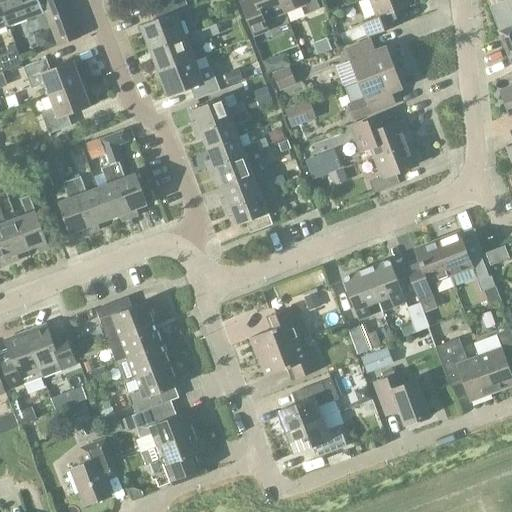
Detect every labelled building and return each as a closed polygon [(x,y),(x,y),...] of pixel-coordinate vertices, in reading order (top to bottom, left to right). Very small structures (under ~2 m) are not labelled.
[(0,0),(0,2),(9,27),(41,15),(35,0),(0,0)] [(45,0),(42,1),(54,35),(77,27),(66,0),(45,0)] [(142,26),(150,49),(184,36),(179,21),(191,17),(184,0),(170,0),(158,5),(162,18),(142,26)] [(252,36),(267,31),(263,21),(283,13),(278,0),(254,0),(257,7),(243,13),(252,36)] [(278,0),(283,13),(303,5),(307,15),(319,10),(314,0),(278,0)] [(369,0),(376,18),(362,23),(368,37),(393,27),(388,14),(411,5),(410,2),(412,0),(369,0)] [(0,2),(0,29),(1,29),(1,30),(9,27),(0,2)] [(150,49),(159,72),(193,59),(187,45),(218,33),(215,25),(184,36),(150,49)] [(509,63),(511,63),(511,62),(511,25),(497,31),(509,63)] [(81,39),(77,27),(54,35),(59,47),(81,39)] [(351,61),(359,80),(392,68),(384,48),(374,52),(370,40),(348,49),(353,60),(351,61)] [(279,70),(275,58),(263,62),(267,74),(279,70)] [(198,72),(193,59),(159,72),(168,96),(189,88),(194,100),(219,91),(210,67),(198,72)] [(46,84),(50,96),(82,85),(73,63),(51,71),(47,60),(25,68),(32,90),(46,84)] [(279,92),(296,85),(288,67),(272,74),(279,92)] [(359,80),(365,96),(346,104),(352,122),(373,114),(373,112),(395,103),(391,93),(400,89),(392,68),(359,80)] [(90,107),(82,85),(50,96),(55,108),(41,113),(49,134),(72,126),(68,115),(90,107)] [(255,100),(245,104),(248,111),(271,102),(265,87),(252,92),(255,100)] [(510,117),(511,115),(511,87),(500,92),(510,117)] [(191,122),(194,131),(247,111),(244,102),(228,107),(224,97),(193,109),(197,120),(191,122)] [(308,101),(284,111),(291,129),(315,120),(308,101)] [(203,137),(208,147),(239,136),(235,125),(250,120),(247,111),(194,131),(197,139),(203,137)] [(361,151),(371,147),(375,156),(408,143),(407,141),(411,140),(404,121),(378,130),(375,120),(352,129),(361,151)] [(272,145),(285,140),(281,129),(268,134),(272,145)] [(206,161),(209,169),(262,149),(258,140),(243,146),(239,136),(208,147),(212,158),(206,161)] [(99,140),(84,145),(90,160),(105,154),(99,140)] [(416,164),(408,143),(375,156),(383,177),(370,182),(374,193),(399,184),(395,172),(416,164)] [(56,149),(41,155),(48,170),(62,163),(56,149)] [(218,176),(222,186),(253,174),(250,164),(265,158),(262,149),(209,169),(212,178),(218,176)] [(334,150),(305,161),(313,180),(329,174),(341,169),(334,150)] [(136,174),(125,178),(119,162),(110,165),(130,218),(139,215),(136,209),(147,204),(136,174)] [(106,185),(96,189),(109,220),(119,216),(122,222),(130,218),(110,165),(109,165),(100,169),(106,185)] [(347,181),(342,169),(341,169),(329,174),(334,186),(347,181)] [(221,199),(224,207),(276,187),(273,179),(257,184),(253,174),(222,186),(226,197),(221,199)] [(81,176),(72,180),(92,233),(100,230),(98,224),(109,220),(96,189),(86,192),(81,176)] [(83,236),(92,233),(72,180),(63,183),(69,199),(59,203),(70,234),(81,230),(83,236)] [(272,224),(264,202),(279,196),(276,187),(224,207),(227,216),(233,213),(237,224),(246,221),(250,232),(272,224)] [(27,215),(16,219),(28,250),(38,246),(40,252),(50,249),(30,196),(21,199),(27,215)] [(0,207),(0,234),(11,263),(20,260),(18,254),(28,250),(16,219),(6,223),(0,207)] [(459,233),(437,242),(450,275),(471,267),(476,278),(481,292),(483,292),(488,304),(500,300),(490,276),(488,277),(487,274),(478,252),(468,256),(459,233)] [(0,260),(1,261),(3,266),(11,263),(0,234),(0,260)] [(418,300),(420,303),(424,313),(427,312),(437,308),(432,295),(428,284),(450,275),(437,242),(414,250),(423,273),(410,277),(419,300),(418,300)] [(389,260),(366,268),(379,302),(390,298),(393,307),(406,303),(389,260)] [(371,316),(368,306),(379,302),(366,268),(342,277),(359,320),(371,316)] [(319,304),(315,293),(303,298),(308,309),(319,304)] [(108,341),(120,336),(155,323),(147,302),(128,309),(124,299),(96,309),(103,329),(108,341)] [(78,321),(94,315),(90,301),(73,306),(78,321)] [(424,313),(420,303),(407,308),(416,333),(429,328),(432,327),(427,312),(424,313)] [(250,338),(257,357),(299,341),(295,330),(304,327),(296,306),(272,315),(276,327),(250,338)] [(120,336),(108,341),(107,341),(115,362),(163,344),(155,323),(120,336)] [(68,342),(55,347),(46,325),(26,333),(40,370),(59,363),(62,370),(77,365),(68,342)] [(358,355),(372,350),(362,325),(348,331),(358,355)] [(473,343),(492,336),(489,327),(470,333),(473,343)] [(501,349),(479,357),(492,392),(511,385),(511,377),(508,366),(511,364),(511,336),(509,330),(496,335),(501,349)] [(30,382),(27,375),(40,370),(26,333),(5,341),(13,362),(2,366),(10,389),(30,382)] [(467,361),(460,343),(459,339),(435,347),(437,352),(450,387),(463,382),(470,401),(492,392),(479,357),(467,361)] [(320,370),(312,349),(303,352),(299,341),(257,357),(258,358),(260,357),(267,376),(291,367),(296,379),(320,370)] [(118,372),(122,383),(171,364),(163,344),(115,362),(118,372)] [(79,352),(82,360),(98,354),(95,346),(79,352)] [(128,394),(136,414),(164,403),(160,393),(179,386),(171,364),(122,383),(127,395),(128,394)] [(108,376),(104,366),(90,372),(93,382),(108,376)] [(429,416),(416,380),(405,385),(401,373),(374,383),(383,408),(396,403),(405,425),(429,416)] [(278,411),(286,432),(322,419),(338,412),(334,401),(339,399),(331,378),(299,390),(304,401),(278,411)] [(66,408),(67,412),(73,427),(92,419),(86,405),(84,401),(66,408)] [(358,405),(364,419),(374,415),(368,401),(358,405)] [(170,419),(164,403),(136,414),(132,416),(140,438),(135,440),(140,453),(196,431),(189,411),(170,419)] [(347,446),(339,425),(343,424),(338,412),(322,419),(286,432),(294,453),(320,444),(324,455),(347,446)] [(0,436),(18,430),(12,415),(0,419),(0,436)] [(196,431),(140,453),(145,466),(150,464),(159,487),(191,474),(185,459),(204,451),(196,431)] [(114,466),(105,440),(82,449),(87,463),(71,469),(85,505),(111,495),(102,470),(114,466)]
